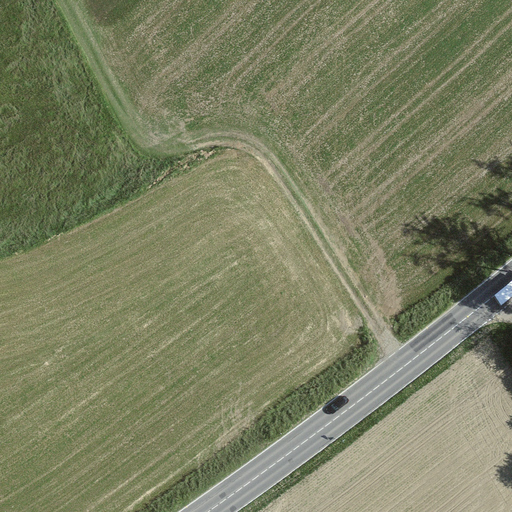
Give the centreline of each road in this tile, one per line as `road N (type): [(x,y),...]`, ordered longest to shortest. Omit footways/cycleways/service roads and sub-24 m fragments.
road 1 (track): [(401,367),(272,160),(242,140),(147,144),(67,0)]
road 2 (secondary): [(206,511),(500,290)]
